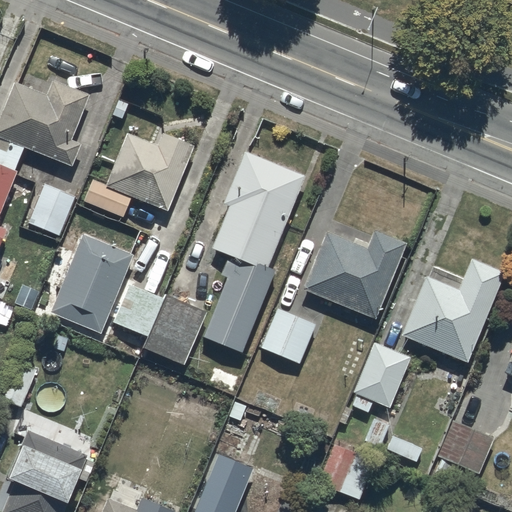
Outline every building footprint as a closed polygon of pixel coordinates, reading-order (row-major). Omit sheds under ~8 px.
[(13,77),(0,111),(0,131),(70,160),(79,139),(71,136),(90,89),(51,73),(44,90),(36,87),(38,82),(27,78),(25,81),(13,77)] [(167,206),(192,141),(161,127),(156,141),(123,128),(104,179),(92,175),(82,200),(122,215),(131,192),(167,206)] [(305,168),(243,144),(222,198),(227,200),(211,242),(228,248),(219,269),(225,272),(201,332),(242,348),(275,264),(268,261),(305,168)] [(0,199),(14,165),(0,159),(0,238),(6,223),(0,221),(0,199)] [(324,225),(301,283),(375,314),(407,237),(372,223),(364,242),(324,225)] [(131,249),(81,229),(48,308),(99,328),(131,249)] [(425,271),(399,329),(466,356),(502,268),(470,255),(458,285),(425,271)] [(161,293),(129,280),(114,317),(147,330),(143,341),(185,358),(206,305),(163,288),(161,293)] [(315,319),(277,303),(260,345),(297,360),(315,319)] [(409,353),(372,338),(351,388),(356,390),(352,402),(368,408),(374,395),(389,401),(409,353)] [(511,345),(503,368),(511,371),(511,400),(509,408),(511,408),(511,345)] [(240,372),(217,361),(208,379),(231,390),(240,372)] [(493,432),(452,415),(437,451),(441,453),(434,469),(456,478),(463,463),(478,469),(493,432)] [(5,467),(14,470),(0,505),(0,510),(5,511),(61,511),(77,473),(86,476),(99,441),(78,433),(76,437),(28,418),(21,435),(18,433),(5,467)] [(332,440),(315,478),(360,496),(375,458),(332,440)] [(159,458),(149,481),(186,496),(196,474),(159,458)] [(210,459),(189,507),(199,511),(225,511),(231,500),(233,501),(236,495),(240,496),(243,489),(240,487),(243,481),(231,476),(234,469),(210,459)] [(155,511),(106,491),(96,511),(155,511)]
